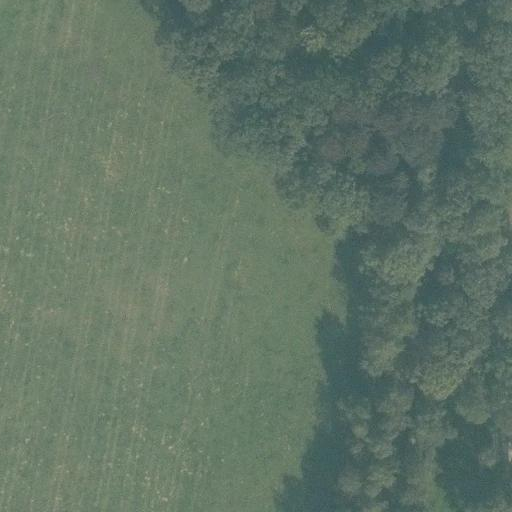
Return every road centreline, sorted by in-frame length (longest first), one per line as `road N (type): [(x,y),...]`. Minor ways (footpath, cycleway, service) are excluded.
road 1 (track): [(314,511),(358,301),(348,231),(174,0)]
road 2 (track): [(511,508),(488,328),(510,0)]
